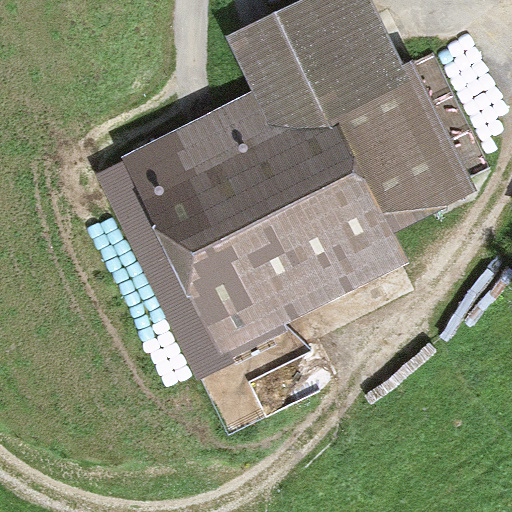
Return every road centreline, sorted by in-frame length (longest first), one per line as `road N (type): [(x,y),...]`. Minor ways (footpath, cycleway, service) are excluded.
road 1 (track): [(177,511),(237,491),(282,457),(387,348),(511,158)]
road 2 (track): [(0,459),(45,490),(117,511)]
